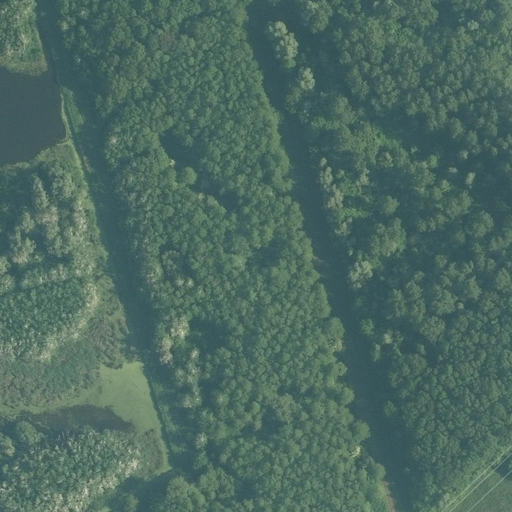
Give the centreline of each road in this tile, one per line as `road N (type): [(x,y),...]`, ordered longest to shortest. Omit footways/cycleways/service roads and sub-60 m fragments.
road 1 (track): [(127,511),(189,469),(45,0)]
road 2 (track): [(339,329),(240,0)]
road 3 (track): [(391,511),(375,454),(426,405),(443,331),(441,218)]
